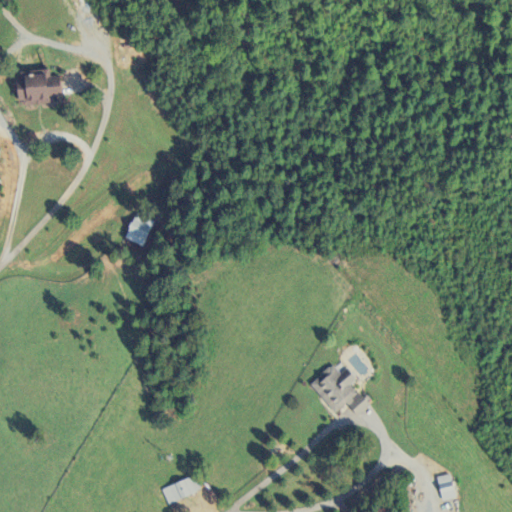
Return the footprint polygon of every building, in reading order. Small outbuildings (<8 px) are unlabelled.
[(66,76),(22,76),(22,103),(58,103),(58,97),(66,97),(66,76)] [(157,222),(139,215),(128,239),(146,247),(157,222)] [(315,384),(341,413),(352,402),(364,415),(375,405),(357,385),(363,379),(353,368),(347,374),(338,364),(315,384)] [(441,477),(447,501),(461,498),(454,473),(441,477)] [(202,492),(196,477),(165,489),(170,504),(202,492)]
